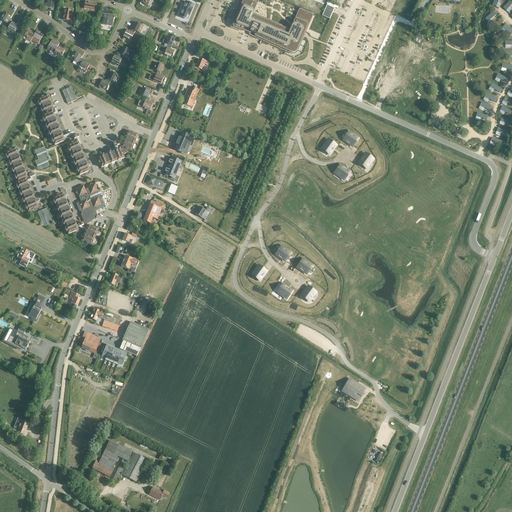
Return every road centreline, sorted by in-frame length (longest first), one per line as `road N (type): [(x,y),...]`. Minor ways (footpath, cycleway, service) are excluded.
road 1 (residential): [(47,481),(59,367),(194,38)]
road 2 (unclassified): [(317,85),(491,165),(472,238),(494,256)]
road 3 (residential): [(418,431),(377,398),(374,383),(344,363),(327,335),(244,296),(234,274),(243,249)]
road 4 (unclassified): [(494,256),(394,511)]
road 5 (primary): [(511,257),(411,511)]
road 6 (unclassified): [(127,10),(109,45),(92,52),(10,0)]
road 7 (unclassified): [(197,31),(317,85)]
